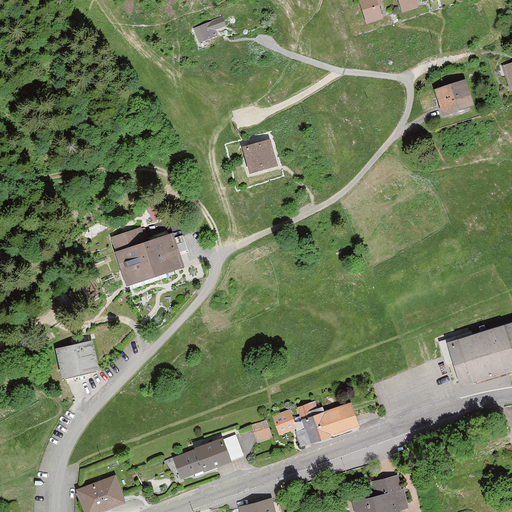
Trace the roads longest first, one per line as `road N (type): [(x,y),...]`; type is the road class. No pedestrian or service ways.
road 1 (residential): [(56,511),(69,439),(204,293),(218,260),(342,193),(403,113),(403,79),(349,76),(273,50),(243,29),(220,30)]
road 2 (tertiary): [(163,511),(370,434),(511,395)]
road 3 (track): [(221,257),(196,202),(156,168),(5,178)]
